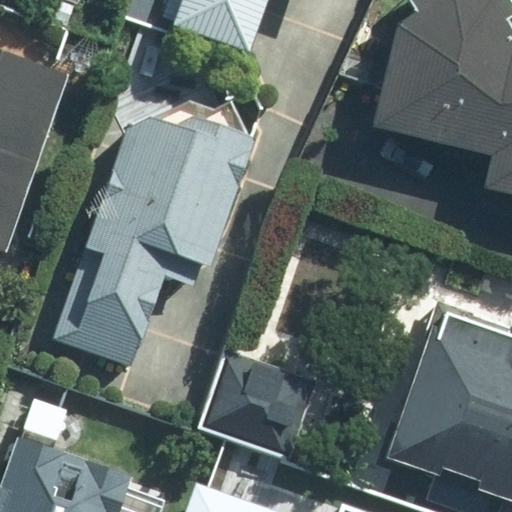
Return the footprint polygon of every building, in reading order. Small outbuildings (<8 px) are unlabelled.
[(47,0),(77,10),(80,0),(47,0)] [(147,0),(142,15),(242,49),(258,0),(147,0)] [(511,6),(508,0),(404,0),(416,18),(396,30),(370,132),(490,161),(482,193),(511,200),(511,6)] [(0,256),(8,259),(72,73),(0,48),(0,256)] [(210,271),(253,146),(231,103),(175,132),(154,126),(122,135),(51,343),(129,369),(160,277),(190,287),(197,266),(210,271)] [(511,511),(511,332),(436,306),(383,463),(431,479),(424,500),(458,511),(511,511)] [(289,465),(316,384),(222,353),(196,434),(289,465)] [(0,488),(0,511),(121,511),(132,482),(54,454),(68,412),(31,399),(0,488)] [(256,511),(194,490),(186,511),(256,511)]
